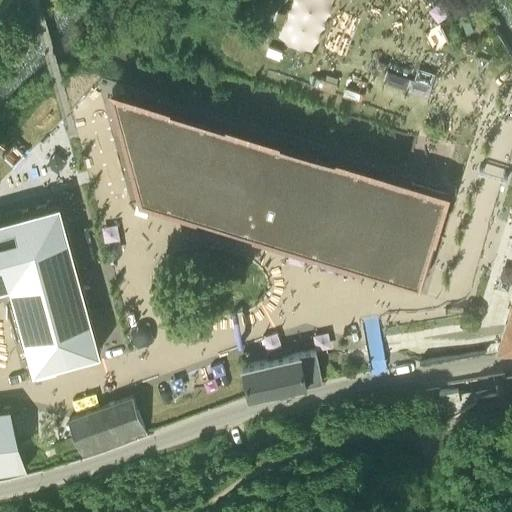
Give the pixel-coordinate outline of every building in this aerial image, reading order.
[(140,196),(197,213),(250,132),(112,90),(140,196)] [(250,132),(197,213),(211,217),(224,220),(278,139),(262,135),(250,132)] [(278,139),(224,220),(419,279),(445,190),(278,139)] [(0,281),(10,282),(33,367),(99,349),(58,202),(0,217),(0,281)] [(511,298),(496,349),(511,349),(511,298)] [(249,397),(321,381),(314,350),(242,367),(249,397)] [(439,392),(432,393),(434,405),(442,404),(445,422),(446,422),(477,402),(476,398),(480,398),(480,396),(479,392),(475,392),(475,389),(458,391),(458,389),(448,390),(440,392),(439,392)] [(83,457),(147,434),(133,395),(69,418),(83,457)] [(10,407),(0,408),(0,471),(27,468),(10,407)]
